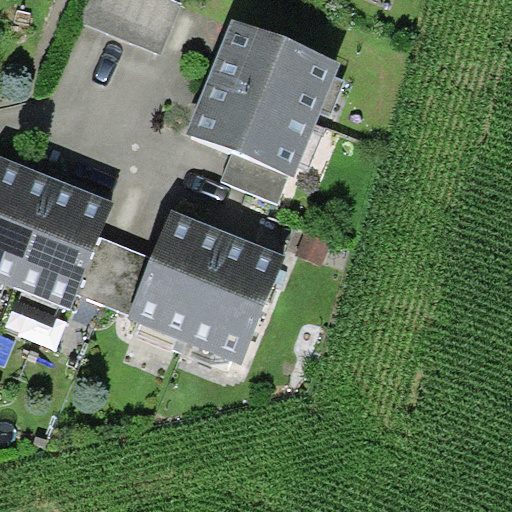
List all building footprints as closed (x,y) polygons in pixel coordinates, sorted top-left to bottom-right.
[(164,0),(92,0),(83,23),(157,55),(178,6),(164,0)] [(237,30),(225,59),(209,100),(192,142),(239,161),(292,182),(337,70),(237,30)] [(282,207),(292,182),(239,161),(229,186),(282,207)] [(0,283),(72,312),(112,209),(83,198),(39,182),(0,166),(0,283)] [(243,366),(283,268),(258,258),(210,237),(172,222),(131,319),(243,366)]
